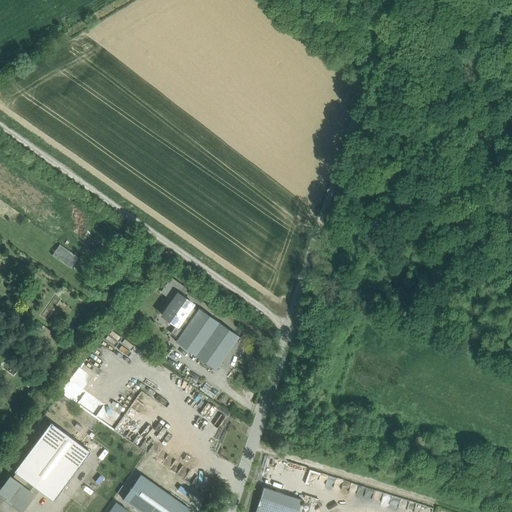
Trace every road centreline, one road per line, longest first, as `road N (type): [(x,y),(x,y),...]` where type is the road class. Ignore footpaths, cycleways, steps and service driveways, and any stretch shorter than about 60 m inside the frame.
road 1 (track): [(282,349),(393,0)]
road 2 (track): [(288,327),(0,125)]
road 3 (unclassified): [(282,349),(230,511)]
road 4 (track): [(377,47),(511,87)]
